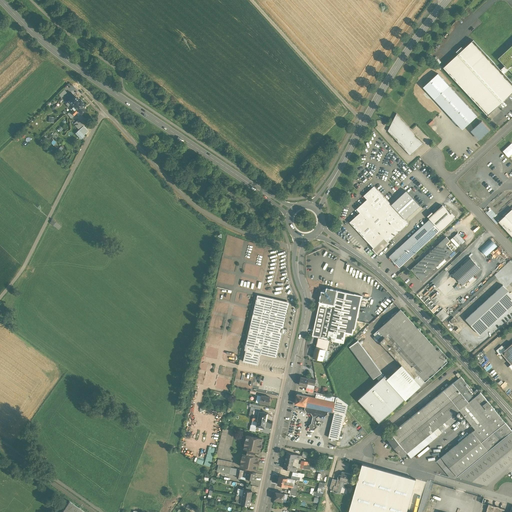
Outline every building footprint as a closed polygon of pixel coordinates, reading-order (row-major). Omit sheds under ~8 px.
[(501,70),(473,40),(443,67),(488,115),(511,93),(511,82),(504,74),(501,70)] [(511,45),(498,58),(505,66),(509,70),(511,73),(511,45)] [(434,99),(462,129),(477,116),(449,85),(434,99)] [(64,89),(59,95),(62,97),(67,92),(64,89)] [(79,100),(74,95),(69,101),(71,103),(74,106),(79,100)] [(79,100),(74,106),(79,111),(81,114),(85,110),(82,107),(85,105),(83,102),(81,100),(80,99),(79,100)] [(411,130),(396,114),(393,120),(407,134),(411,130)] [(407,134),(393,120),(388,131),(410,155),(423,143),(411,130),(407,134)] [(481,121),(473,129),(481,138),(490,130),(481,121)] [(81,139),(85,136),(79,130),(75,133),(81,139)] [(509,157),(511,154),(511,142),(503,151),(509,157)] [(392,205),(374,186),(364,196),(367,200),(357,209),(360,213),(350,222),(374,248),(372,249),(377,254),(384,248),(383,247),(398,233),(395,229),(405,219),(392,205)] [(420,206),(406,191),(392,205),(405,219),(420,206)] [(442,206),(429,218),(441,231),(455,219),(442,206)] [(511,209),(511,210),(506,216),(505,215),(498,222),(511,236),(511,209)] [(430,219),(389,257),(399,268),(440,230),(430,219)] [(61,226),(56,221),(53,225),(59,229),(61,226)] [(458,247),(465,240),(457,233),(451,240),(458,247)] [(446,237),(411,270),(421,281),(453,251),(446,244),(450,241),(446,237)] [(491,239),(481,250),(487,256),(498,245),(491,239)] [(470,258),(452,274),(463,285),(481,269),(470,258)] [(511,295),(503,285),(465,319),(480,335),(511,305),(511,295)] [(326,287),(326,288),(325,288),(322,290),(322,291),(321,291),(319,302),(320,302),(334,305),(337,290),(326,287)] [(361,295),(337,290),(334,305),(327,339),(330,340),(344,343),(346,333),(352,335),(353,330),(355,330),(362,295),(361,295)] [(288,303),(258,297),(244,362),(263,366),(265,355),(276,357),(277,352),(278,352),(279,348),(278,348),(278,347),(281,333),(285,333),(286,333),(286,330),(286,329),(282,328),(286,313),(287,313),(288,309),(287,309),(287,308),(288,303)] [(334,305),(320,302),(313,336),(318,338),(327,339),(334,305)] [(444,312),(444,309),(434,309),(434,319),(449,319),(449,312),(444,312)] [(434,347),(400,310),(378,329),(383,335),(378,339),(401,365),(414,379),(418,375),(425,382),(447,362),(446,360),(448,358),(436,345),(434,347)] [(327,339),(318,338),(316,347),(325,349),(327,350),(330,340),(327,339)] [(382,373),(358,340),(350,346),(374,379),(382,373)] [(511,343),(501,353),(511,365),(511,343)] [(325,349),(316,347),(313,358),(322,360),(322,359),(321,359),(322,355),(323,356),(325,349)] [(401,365),(388,378),(406,398),(420,386),(414,379),(401,365)] [(385,375),(358,399),(379,422),(406,398),(388,378),(385,375)] [(425,382),(418,375),(414,379),(420,386),(425,382)] [(312,379),(301,376),(299,385),(307,387),(307,384),(311,385),(311,382),(312,379)] [(479,393),(476,396),(473,392),(461,377),(453,383),(391,434),(387,438),(390,442),(393,446),(402,457),(407,453),(407,454),(434,431),(459,410),(469,402),(494,432),(504,424),(505,423),(480,393),(479,393)] [(311,385),(307,384),(307,387),(306,390),(308,391),(313,392),(315,385),(311,385)] [(337,398),(316,393),(315,398),(335,403),(335,405),(333,412),(334,412),(345,414),(348,405),(337,398)] [(308,396),(297,394),(295,404),(306,406),(307,399),(308,396)] [(270,397),(261,395),(260,403),(268,405),(269,405),(270,405),(270,401),(269,401),(270,397)] [(315,398),(308,396),(307,399),(306,406),(328,411),(333,412),(335,405),(335,403),(315,398)] [(494,432),(469,402),(459,410),(475,429),(484,440),(494,432)] [(328,411),(306,406),(305,409),(307,412),(311,413),(313,416),(312,423),(309,426),(310,428),(314,429),(316,427),(315,423),(316,417),(320,415),(324,416),(327,414),(328,411)] [(260,411),(259,411),(259,412),(258,416),(258,418),(267,420),(268,413),(260,411)] [(345,414),(334,412),(328,437),(338,440),(345,414)] [(267,420),(258,418),(257,421),(256,426),(257,426),(259,427),(259,428),(262,429),(262,427),(265,428),(267,420)] [(494,432),(484,440),(475,429),(441,457),(457,477),(486,485),(511,463),(511,430),(510,429),(509,429),(504,424),(494,432)] [(223,428),(216,456),(222,457),(229,430),(223,428)] [(434,431),(407,454),(412,459),(438,436),(434,431)] [(247,454),(243,453),(242,457),(243,457),(242,461),(241,461),(240,466),(257,470),(257,464),(256,464),(257,460),(258,460),(259,457),(255,456),(256,451),(260,451),(260,448),(259,448),(260,444),(261,444),(262,439),(247,435),(246,440),(247,441),(246,445),(245,444),(244,448),(248,449),(247,454)] [(297,455),(287,453),(285,461),(293,462),(294,458),(295,457),(296,457),(297,455)] [(232,463),(218,459),(217,464),(218,465),(231,468),(232,463)] [(293,462),(285,461),(284,468),(294,471),(294,468),(292,468),(293,466),(293,462)] [(416,479),(362,464),(348,511),(407,511),(416,479)] [(231,468),(218,465),(217,471),(218,472),(229,474),(231,468)] [(238,469),(231,468),(229,474),(237,476),(238,469)] [(256,473),(247,471),(246,478),(254,480),(256,473)] [(337,480),(335,490),(333,489),(332,491),(339,493),(341,485),(345,486),(346,483),(349,484),(352,475),(342,472),(341,476),(339,475),(337,480)] [(288,478),(279,476),(278,484),(286,486),(287,483),(288,478)] [(252,491),(244,489),(242,497),(251,498),(252,491)] [(285,494),(276,492),(274,500),(283,502),(284,497),(285,494)] [(251,498),(242,497),(242,500),(237,499),(236,502),(249,505),(251,498)] [(84,511),(69,501),(61,511),(84,511)]
